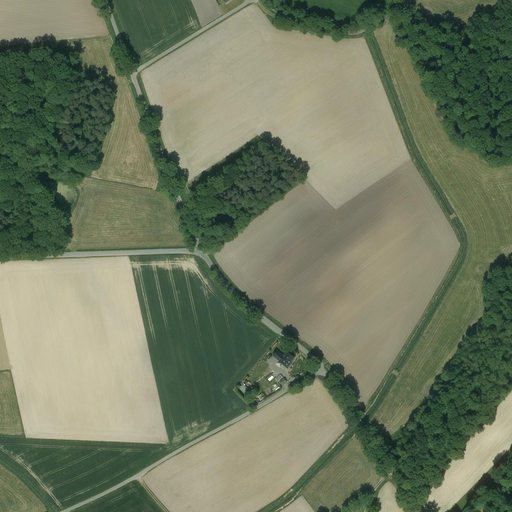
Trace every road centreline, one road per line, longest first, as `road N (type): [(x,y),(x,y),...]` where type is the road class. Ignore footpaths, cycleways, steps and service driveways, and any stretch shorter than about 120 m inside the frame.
road 1 (unclassified): [(58,511),(322,369)]
road 2 (unclassified): [(198,251),(0,257)]
road 3 (unclassified): [(134,73),(198,251)]
road 4 (unclassified): [(322,369),(424,511)]
road 5 (unclassified): [(198,251),(322,369)]
road 6 (track): [(251,0),(281,19),(353,33),(401,6)]
road 7 (unclassified): [(251,0),(134,73)]
